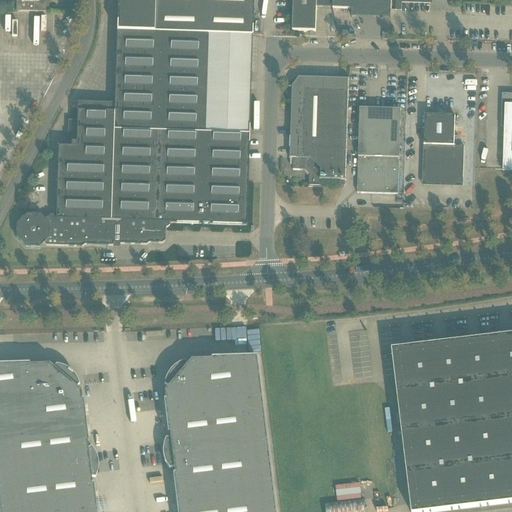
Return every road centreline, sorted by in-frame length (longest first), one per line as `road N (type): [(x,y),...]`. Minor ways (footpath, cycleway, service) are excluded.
road 1 (unclassified): [(265,281),(269,61),(511,62)]
road 2 (secondary): [(0,290),(265,281)]
road 3 (secondary): [(265,281),(511,250)]
road 4 (unclassified): [(0,205),(75,64),(82,0)]
